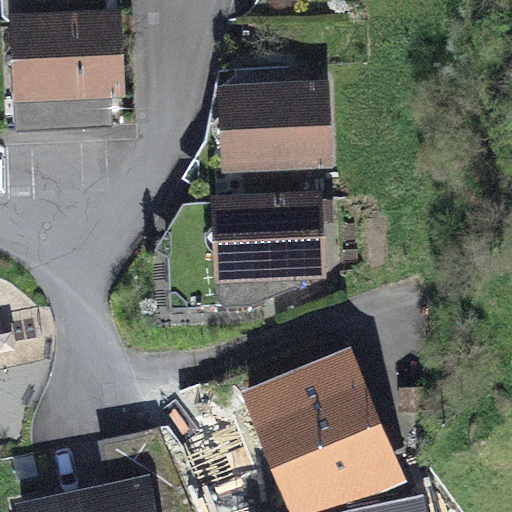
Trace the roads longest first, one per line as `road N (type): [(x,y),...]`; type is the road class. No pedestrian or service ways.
road 1 (residential): [(72,221),(132,211),(197,0)]
road 2 (residential): [(72,221),(110,383)]
